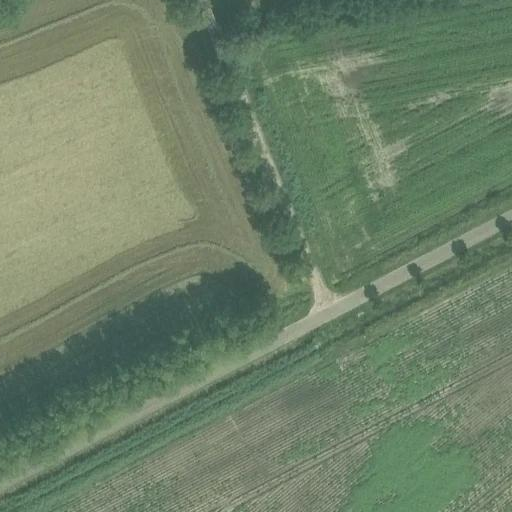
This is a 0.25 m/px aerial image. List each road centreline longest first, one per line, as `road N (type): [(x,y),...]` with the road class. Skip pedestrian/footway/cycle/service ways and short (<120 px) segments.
road 1 (unclassified): [(0,488),(511,215)]
road 2 (track): [(206,0),(330,312)]
